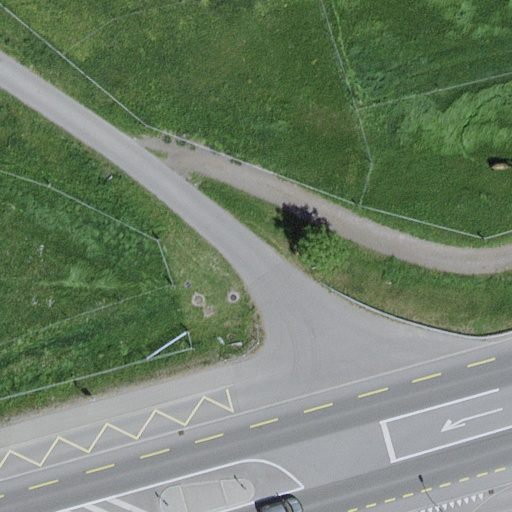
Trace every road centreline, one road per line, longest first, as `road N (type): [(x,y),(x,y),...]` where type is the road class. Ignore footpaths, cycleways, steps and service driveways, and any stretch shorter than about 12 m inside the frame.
road 1 (track): [(0,67),(147,169),(244,249),(283,309),(313,380),(347,511)]
road 2 (primary): [(511,404),(119,511)]
